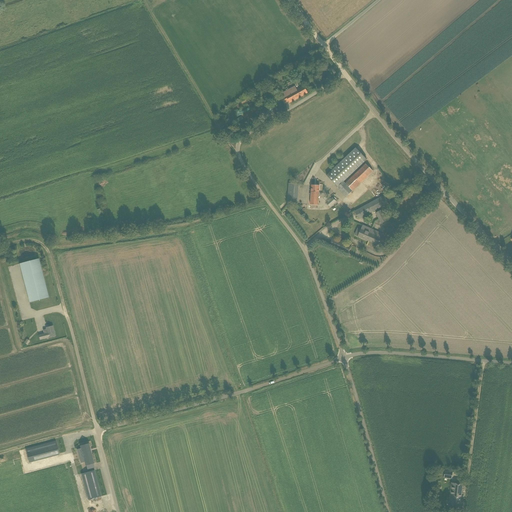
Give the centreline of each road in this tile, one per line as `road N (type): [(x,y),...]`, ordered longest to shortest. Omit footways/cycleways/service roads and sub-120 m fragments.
road 1 (unclassified): [(344,358),(303,251),(229,144),(345,74)]
road 2 (unclassified): [(96,431),(344,358)]
road 3 (unclassified): [(511,265),(345,74)]
road 4 (unclassified): [(344,358),(379,352),(511,363)]
road 5 (unclassified): [(388,511),(344,358)]
road 6 (unclassified): [(96,431),(64,307)]
